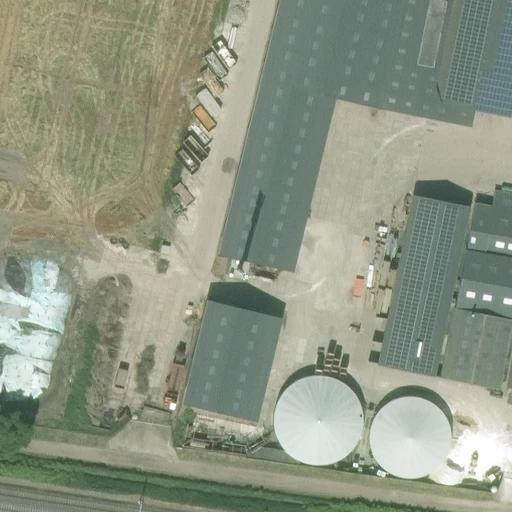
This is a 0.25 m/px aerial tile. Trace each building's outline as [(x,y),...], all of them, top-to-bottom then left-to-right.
[(279,0),(219,253),(292,269),(333,98),(378,109),(400,0),(279,0)] [(474,112),(511,119),(511,0),(400,0),(378,109),(471,128),(474,112)] [(439,378),(497,390),(510,326),(511,318),(511,317),(511,195),(494,192),(491,208),(474,205),(466,251),(464,251),(454,308),(439,378)] [(412,195),(376,365),(433,377),(469,207),(412,195)] [(355,260),(355,251),(353,242),(348,235),(341,230),(334,228),(325,228),(318,230),(311,235),(306,242),(303,250),(304,258),(307,267),(312,273),(320,278),(329,280),(337,278),(345,274),(351,268),(355,260)] [(366,294),(364,288),(360,283),(355,279),(349,278),(343,278),(338,280),(333,284),(330,288),(328,294),(329,300),(331,306),(335,311),(341,314),(347,315),(353,314),(359,311),(363,307),(365,301),(366,294)] [(205,310),(180,414),(254,432),(279,328),(205,310)] [(272,408),(271,416),(271,424),(273,433),(276,441),(280,448),(286,454),(293,459),(300,463),(308,465),(317,465),(325,465),(333,462),(341,458),(347,453),(353,447),(357,440),(360,432),(362,424),(362,415),(360,407),(357,399),(353,392),(347,386),(340,381),(333,377),(324,375),(316,374),(308,375),(300,377),(292,381),(285,386),(280,393),(275,400),(272,408)] [(415,397),(407,397),(400,398),(392,400),(386,404),(380,409),(375,414),(371,421),(369,428),(368,436),(368,443),(370,451),(373,458),(377,464),(382,469),(388,474),(395,477),(403,479),(410,479),(418,478),(425,476),(432,472),(437,467),(442,462),(446,455),(449,448),(450,440),(449,433),(448,425),(445,418),(441,412),(435,407),(429,402),(422,399),(415,397)]
